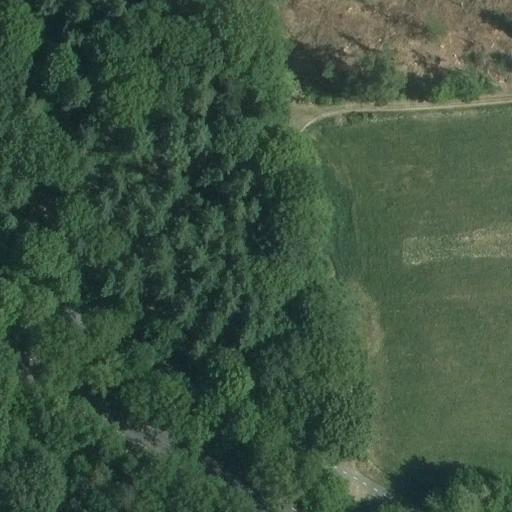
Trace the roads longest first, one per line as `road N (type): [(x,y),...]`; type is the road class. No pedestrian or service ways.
road 1 (track): [(511,97),(350,108),(284,136),(349,476)]
road 2 (secondary): [(275,511),(0,355)]
road 3 (track): [(0,417),(167,511)]
